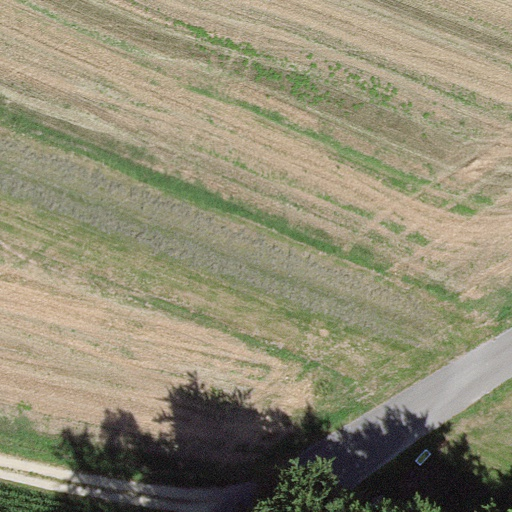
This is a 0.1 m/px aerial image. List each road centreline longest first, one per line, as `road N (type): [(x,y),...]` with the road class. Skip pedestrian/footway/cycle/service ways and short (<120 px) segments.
road 1 (unclassified): [(511,358),(279,511)]
road 2 (track): [(195,511),(0,469)]
